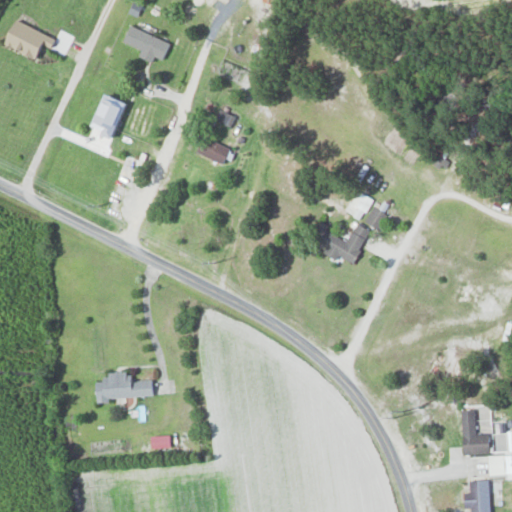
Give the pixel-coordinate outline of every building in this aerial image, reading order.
[(9,39),(39,60),(55,38),(25,17),(9,39)] [(168,60),(176,41),(134,25),(128,41),(146,49),(144,55),(159,60),(160,56),(168,60)] [(202,151),(228,164),(236,148),(209,136),(202,151)] [(377,199),(362,190),(349,210),(364,219),(377,199)] [(369,220),(381,229),(392,215),(379,206),(369,220)] [(358,264),(375,230),(361,222),(352,239),(325,225),(316,242),(358,264)] [(101,400),(159,397),(158,380),(134,381),(134,372),(100,374),(101,400)] [(468,454),(497,453),(496,405),(468,405),(468,454)] [(510,476),(510,456),(493,456),(493,476),(510,476)] [(506,496),(495,496),(494,480),(475,480),(475,511),(495,511),(496,505),(507,504),(506,496)]
